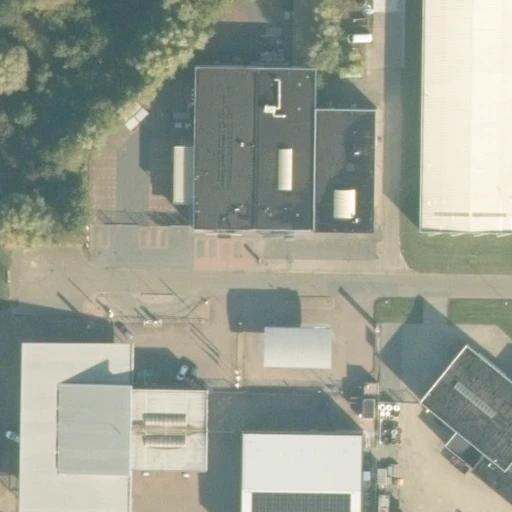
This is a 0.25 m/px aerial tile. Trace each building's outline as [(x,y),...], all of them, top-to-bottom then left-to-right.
[(316,65),(316,0),(293,0),(293,65),(316,65)] [(511,0),(424,0),(423,71),(511,72),(511,0)] [(379,229),(378,108),(316,107),(317,67),(197,65),(195,228),(219,228),(218,233),(232,233),(232,228),(379,229)] [(511,72),(423,71),(421,231),(511,232),(511,72)] [(44,228),(53,228),(53,217),(44,217),(44,228)] [(331,325),(264,325),(263,366),(331,367),(331,325)] [(511,379),(467,343),(421,400),(458,430),(446,445),(511,499),(511,379)] [(28,346),(25,507),(126,508),(127,497),(127,469),(173,469),(207,470),(209,389),(128,387),(129,367),(124,367),(124,361),(114,361),(114,367),(109,367),(109,347),(28,346)] [(378,383),(364,382),(364,394),(378,394),(378,383)] [(363,417),(374,418),(374,399),(363,399),(363,417)] [(361,511),(363,433),(244,431),(242,511),(361,511)]
